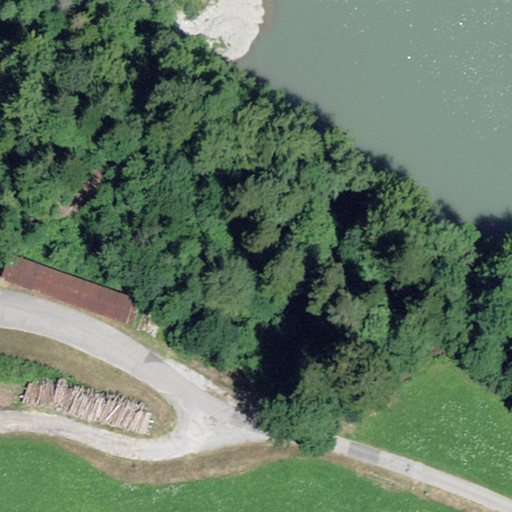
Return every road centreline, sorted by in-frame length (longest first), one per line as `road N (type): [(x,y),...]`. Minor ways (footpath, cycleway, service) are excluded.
road 1 (residential): [(511,509),(354,449),(224,412),(81,337),(0,316)]
road 2 (track): [(0,425),(183,447),(221,410)]
